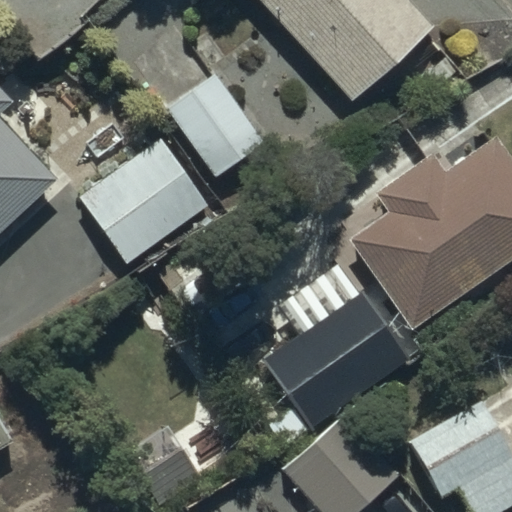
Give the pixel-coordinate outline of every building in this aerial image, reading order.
[(406,0),(257,0),(342,95),(426,21),(406,0)] [(207,62),(159,100),(226,186),(275,147),(207,62)] [(0,244),(57,193),(0,130),(0,126),(14,114),(0,98),(0,244)] [(403,320),(511,243),(511,159),(488,125),(438,160),(424,141),(367,181),(380,200),(339,229),(403,320)] [(155,130),(73,189),(120,255),(202,197),(155,130)] [(355,281),(258,347),(307,419),(404,353),(355,281)] [(481,511),(511,495),(511,461),(474,392),(403,431),(434,487),(450,478),(468,511),(481,511)] [(342,511),(392,466),(335,405),(276,461),(322,511),(342,511)]
